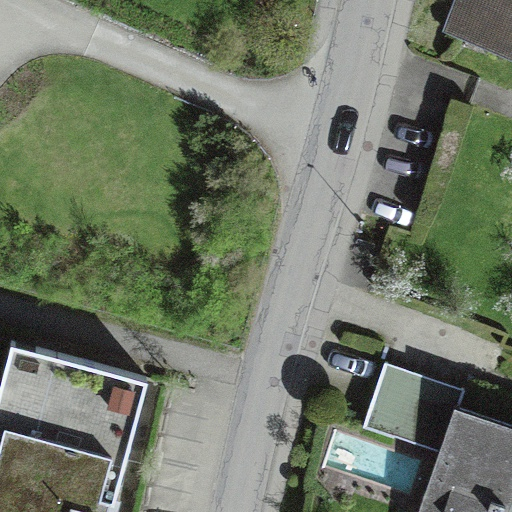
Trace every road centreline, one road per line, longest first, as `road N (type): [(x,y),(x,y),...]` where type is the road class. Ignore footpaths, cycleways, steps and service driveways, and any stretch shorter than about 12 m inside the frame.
road 1 (residential): [(372,0),(267,379)]
road 2 (residential): [(0,307),(267,379)]
road 3 (residential): [(267,379),(236,511)]
